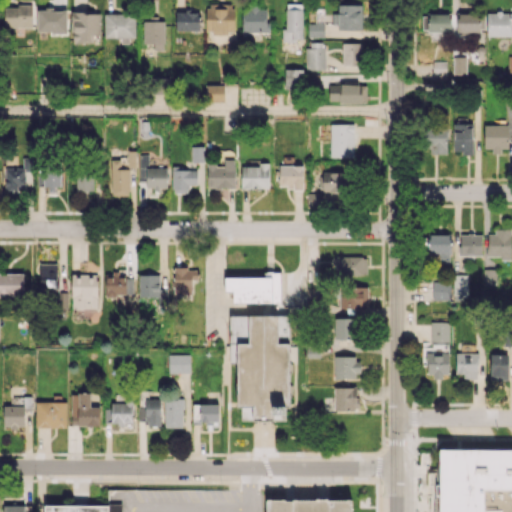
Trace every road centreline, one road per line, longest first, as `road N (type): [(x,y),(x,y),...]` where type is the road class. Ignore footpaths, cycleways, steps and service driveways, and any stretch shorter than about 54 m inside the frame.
road 1 (tertiary): [(398,0),(398,418)]
road 2 (residential): [(397,229),(0,228)]
road 3 (residential): [(397,467),(0,467)]
